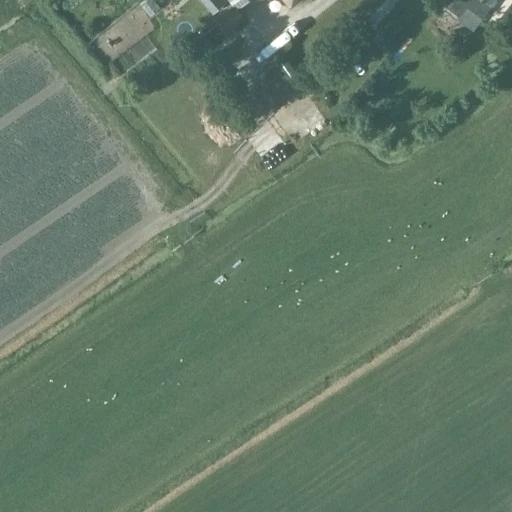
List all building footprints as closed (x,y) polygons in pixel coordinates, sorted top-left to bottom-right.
[(228,0),(236,9),(247,0),(284,0),(290,6),(296,0),(228,0)] [(443,0),(431,17),(449,30),(457,18),(474,31),(495,0),(443,0)] [(246,19),(231,5),(213,20),(229,37),(241,27),(239,25),(246,19)] [(251,120),(300,86),(282,60),(233,95),(251,120)] [(257,151),(277,136),(265,119),(244,134),(257,151)]
